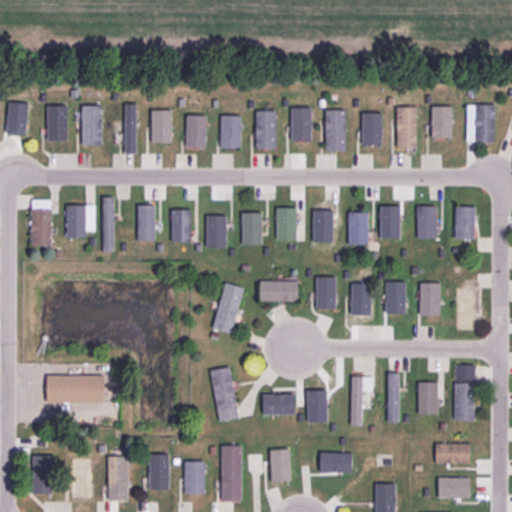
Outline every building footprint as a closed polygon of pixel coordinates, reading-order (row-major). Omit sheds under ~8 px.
[(125,103),(125,150),(136,150),(136,103),(125,103)] [(66,104),(66,150),(48,150),(47,104),(66,104)] [(468,104),(494,104),(494,139),(468,139),(468,104)] [(82,105),(82,143),(101,143),(101,105),(82,105)] [(152,106),(152,149),(171,149),(172,106),(152,106)] [(397,106),(398,145),(416,145),(416,106),(397,106)] [(326,109),(326,148),(346,148),(346,109),(326,109)] [(256,110),(256,147),(276,147),(276,110),(256,110)] [(363,111),(363,144),(381,144),(381,111),(363,111)] [(187,115),(187,144),(206,144),(206,115),(187,115)] [(222,115),(241,116),(240,146),(222,146),(222,115)] [(113,197),(113,250),(103,250),(102,197),(113,197)] [(32,198),(50,198),(50,245),(32,244),(32,198)] [(66,204),(66,235),(85,235),(85,229),(95,229),(95,204),(66,204)] [(138,204),(138,239),(154,239),(154,204),(138,204)] [(381,204),(401,204),(401,234),(381,234),(381,204)] [(417,206),(435,206),(435,236),(417,236),(417,206)] [(455,206),(455,236),(474,237),(475,207),(455,206)] [(313,208),(313,238),(332,238),(331,207),(313,208)] [(172,208),(172,240),(191,240),(191,209),(172,208)] [(348,211),(348,242),(368,242),(368,212),(348,211)] [(261,212),(261,241),(243,242),(242,212),(261,212)] [(360,269),(361,316),(371,316),(370,269),(360,269)] [(261,280),(261,300),(298,300),(298,280),(261,280)] [(226,282),(213,326),(232,332),(244,288),(226,282)] [(386,282),(386,313),(405,313),(405,282),(386,282)] [(420,282),(420,313),(440,313),(440,283),(420,282)] [(456,287),(456,328),(475,328),(475,319),(482,319),(482,302),(475,302),(474,287),(456,287)] [(455,364),(455,418),(473,419),(474,364),(455,364)] [(211,370),(220,419),(239,416),(229,366),(211,370)] [(388,372),(387,421),(397,421),(398,373),(388,372)] [(48,375),(48,401),(104,401),(104,375),(48,375)] [(351,376),(350,424),(361,424),(361,407),(371,407),(371,376),(351,376)] [(418,382),(418,412),(437,412),(437,382),(418,382)] [(306,384),(307,430),(327,430),(326,383),(306,384)] [(263,395),(263,413),(291,412),(290,394),(263,395)] [(436,443),(436,462),(469,462),(469,443),(436,443)] [(268,446),(271,483),(290,482),(287,444),(268,446)] [(240,446),(240,499),(221,499),(221,446),(240,446)] [(312,449),(312,468),(355,467),(355,448),(312,449)] [(247,454),(248,470),(262,470),(261,453),(247,454)] [(109,456),(109,498),(127,498),(127,456),(109,456)] [(71,458),(71,497),(91,497),(91,458),(71,458)] [(185,461),(185,491),(205,491),(205,462),(185,461)] [(435,477),(435,496),(470,497),(470,477),(435,477)]
